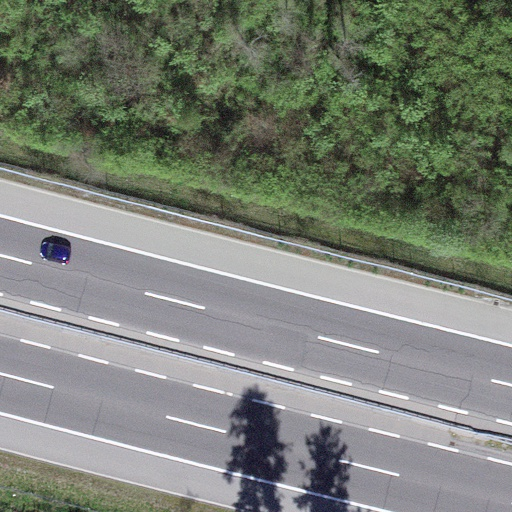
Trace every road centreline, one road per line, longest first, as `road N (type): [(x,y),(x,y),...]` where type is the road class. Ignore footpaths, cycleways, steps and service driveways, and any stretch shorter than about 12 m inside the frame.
road 1 (motorway): [(511,384),(0,255)]
road 2 (motorway): [(0,373),(511,502)]
